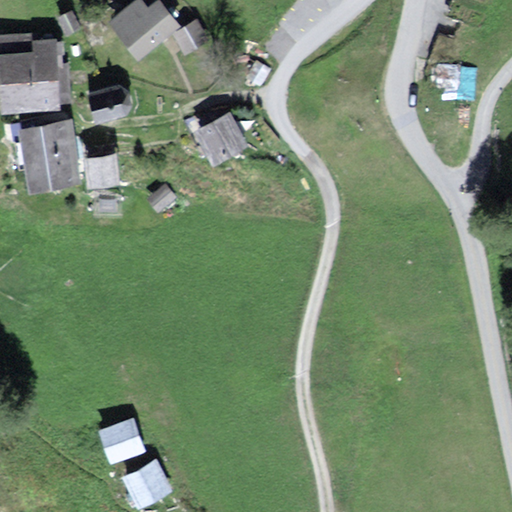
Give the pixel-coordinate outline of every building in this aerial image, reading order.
[(166,23),(147,0),(142,0),(136,5),(132,0),(124,0),(98,21),(125,55),(166,23)] [(203,38),(191,17),(165,32),(177,53),(203,38)] [(41,46),(0,49),(0,105),(45,103),(41,46)] [(102,85),(72,93),(80,122),(110,114),(115,102),(112,89),(102,85)] [(240,140),(224,110),(188,129),(204,159),(240,140)] [(66,176),(56,116),(4,124),(13,184),(66,176)] [(75,150),(76,177),(106,176),(105,148),(75,150)] [(130,418),(96,430),(108,462),(142,449),(130,418)] [(169,489),(153,457),(118,474),(133,506),(169,489)]
